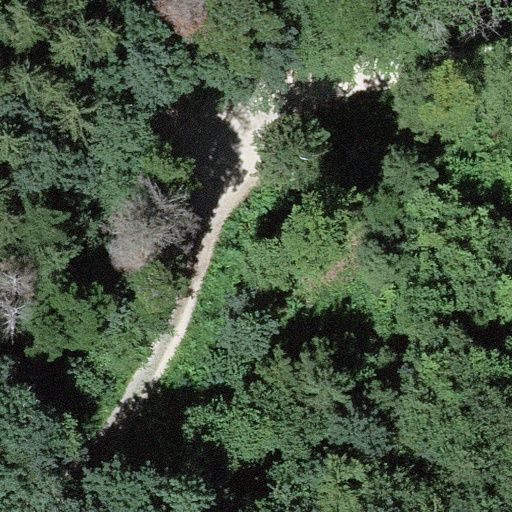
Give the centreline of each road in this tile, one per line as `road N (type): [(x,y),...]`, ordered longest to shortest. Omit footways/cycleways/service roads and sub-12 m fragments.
road 1 (track): [(0,75),(88,96),(177,102),(353,70),(511,56)]
road 2 (track): [(118,429),(154,366),(173,282),(177,102)]
road 3 (track): [(118,429),(31,511)]
